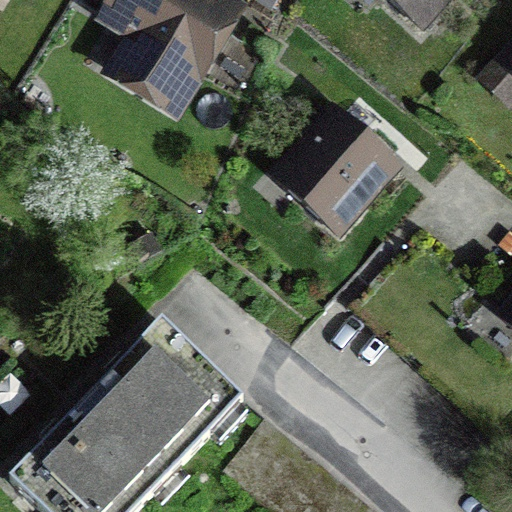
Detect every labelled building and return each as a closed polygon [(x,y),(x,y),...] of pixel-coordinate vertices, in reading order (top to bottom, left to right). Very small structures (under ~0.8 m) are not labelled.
[(234,16),(208,0),(121,0),(108,21),(151,49),(129,85),(172,112),(234,16)] [(447,0),(389,0),(421,29),(447,0)] [(397,169),(334,114),(282,173),(302,190),(295,199),(338,236),(397,169)] [(74,416),(9,482),(39,511),(137,511),(241,406),(161,329),(97,394),(93,390),(71,413),(74,416)] [(369,511),(303,456),(264,424),(231,463),(288,511),(369,511)]
